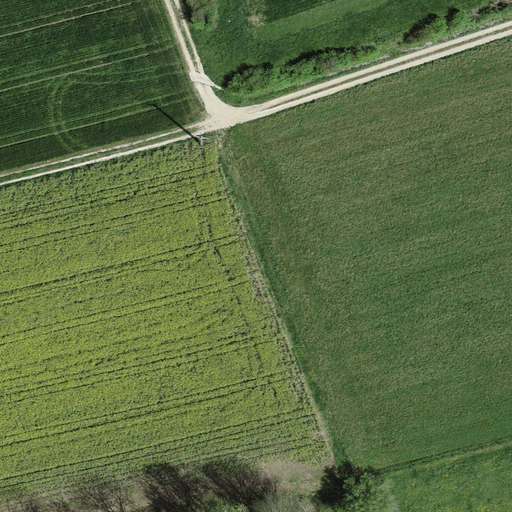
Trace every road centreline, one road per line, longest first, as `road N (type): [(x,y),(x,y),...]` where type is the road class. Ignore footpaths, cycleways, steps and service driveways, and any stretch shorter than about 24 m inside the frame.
road 1 (track): [(511,33),(216,120)]
road 2 (track): [(0,173),(216,120)]
road 3 (track): [(170,0),(216,120)]
